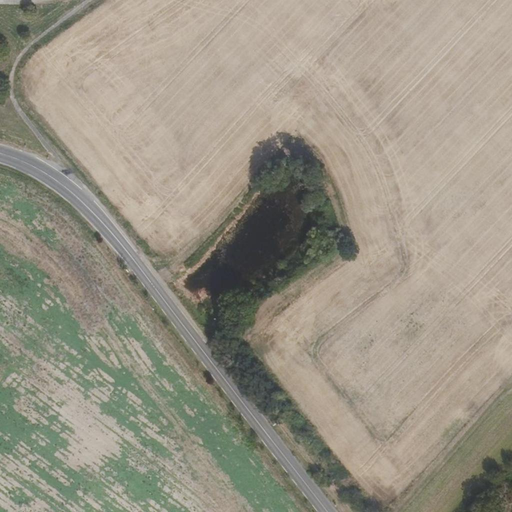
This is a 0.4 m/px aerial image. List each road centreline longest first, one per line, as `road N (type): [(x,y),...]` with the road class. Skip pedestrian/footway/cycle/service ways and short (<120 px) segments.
road 1 (secondary): [(327,511),(103,221),(43,171),(0,152)]
road 2 (track): [(85,0),(31,46),(13,93),(82,203)]
